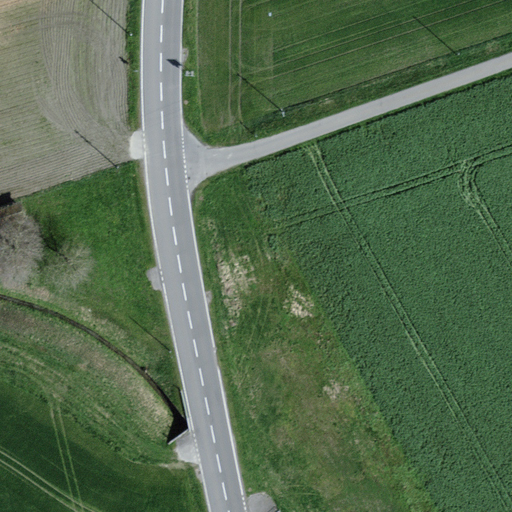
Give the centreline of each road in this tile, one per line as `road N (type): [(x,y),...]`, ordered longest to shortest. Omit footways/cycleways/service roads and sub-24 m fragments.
road 1 (residential): [(511,62),(164,184)]
road 2 (tertiary): [(232,511),(164,184)]
road 3 (tertiary): [(164,184),(161,0)]
